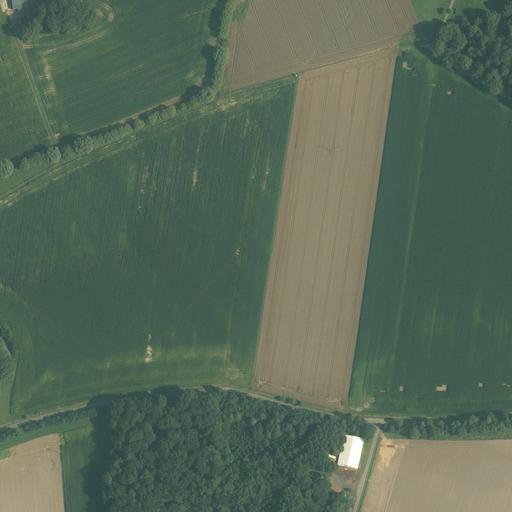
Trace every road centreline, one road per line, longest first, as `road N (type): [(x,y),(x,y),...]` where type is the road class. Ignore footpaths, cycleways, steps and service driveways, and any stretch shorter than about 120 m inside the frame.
road 1 (unclassified): [(0,430),(117,398),(218,389),(380,418)]
road 2 (track): [(6,0),(61,164),(0,198)]
road 3 (track): [(453,0),(434,52),(511,100)]
road 4 (unclassified): [(380,418),(511,416)]
